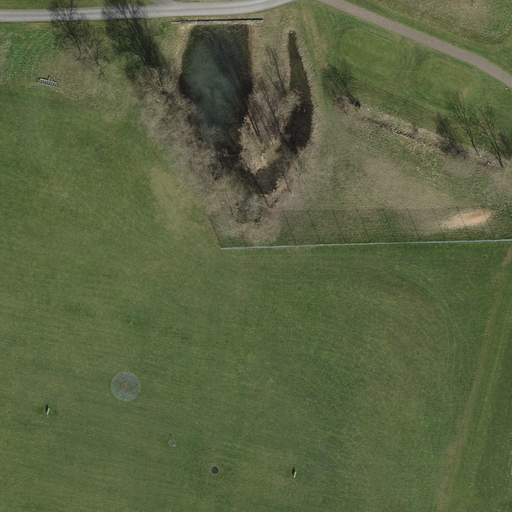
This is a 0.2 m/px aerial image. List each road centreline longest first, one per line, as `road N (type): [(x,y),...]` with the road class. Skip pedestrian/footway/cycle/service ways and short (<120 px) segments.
road 1 (track): [(271,0),(247,8),(0,16)]
road 2 (track): [(320,0),(478,61),(511,88)]
